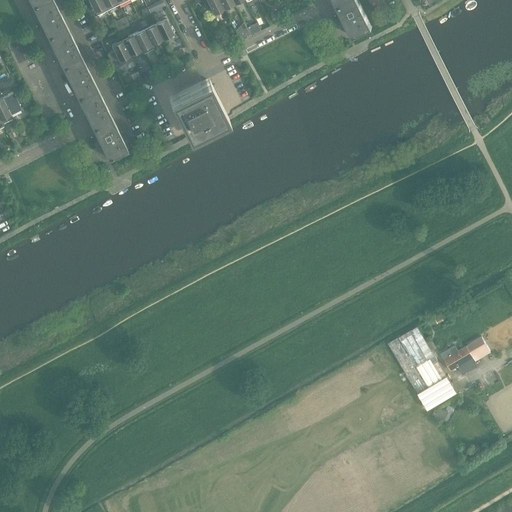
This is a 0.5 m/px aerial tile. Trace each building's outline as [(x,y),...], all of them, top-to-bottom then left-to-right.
[(67,26),(53,0),(42,0),(33,5),(48,35),(67,26)] [(109,12),(102,0),(88,0),(97,17),(109,12)] [(120,6),(116,0),(102,0),(109,12),(120,6)] [(223,9),(218,0),(206,0),(213,14),(223,9)] [(235,4),(232,0),(218,0),(223,9),(235,4)] [(372,27),(358,0),(350,0),(338,6),(353,37),(372,27)] [(158,9),(155,3),(148,7),(151,13),(158,9)] [(150,13),(146,7),(141,9),(144,16),(150,13)] [(172,24),(170,26),(165,16),(159,19),(160,21),(155,24),(163,39),(173,33),(173,32),(175,30),(172,24)] [(163,39),(155,24),(150,26),(149,24),(148,25),(145,20),(141,21),(152,44),(163,39)] [(152,44),(141,21),(137,23),(140,29),(138,29),(139,31),(134,34),(143,54),(154,48),(152,44)] [(257,23),(250,26),(253,34),(260,30),(257,23)] [(82,56),(67,26),(48,35),(63,66),(82,56)] [(143,54),(134,34),(128,37),(128,35),(122,38),(130,55),(132,59),(143,54)] [(25,37),(10,44),(24,76),(39,69),(42,75),(49,71),(41,53),(34,56),(25,37)] [(132,59),(130,55),(122,38),(116,41),(117,42),(111,45),(114,51),(109,54),(117,70),(132,59)] [(185,55),(182,49),(182,48),(170,54),(174,60),(185,55)] [(97,87),(82,56),(63,66),(78,96),(97,87)] [(225,115),(208,80),(172,98),(189,133),(225,115)] [(112,118),(97,87),(78,96),(93,127),(112,118)] [(22,108),(14,91),(2,97),(11,114),(22,108)] [(11,114),(2,97),(0,98),(0,118),(0,119),(3,124),(13,119),(11,114)] [(127,148),(112,118),(93,127),(108,157),(127,148)] [(427,409),(457,392),(419,325),(374,350),(377,356),(386,351),(390,357),(396,353),(427,409)] [(451,370),(473,357),(475,361),(492,351),(482,335),(471,341),(458,350),(455,345),(448,349),(451,355),(444,359),(451,370)] [(416,412),(417,421),(429,419),(427,410),(416,412)]
